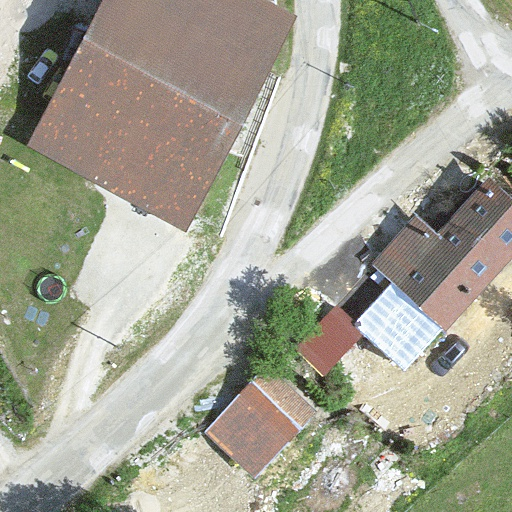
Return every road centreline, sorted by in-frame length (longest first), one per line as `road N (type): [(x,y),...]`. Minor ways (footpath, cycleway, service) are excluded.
road 1 (unclassified): [(220,315),(288,278),(381,190),(510,87)]
road 2 (residential): [(220,315),(287,162),(307,96),(317,0)]
road 3 (residential): [(13,511),(165,378),(220,315)]
